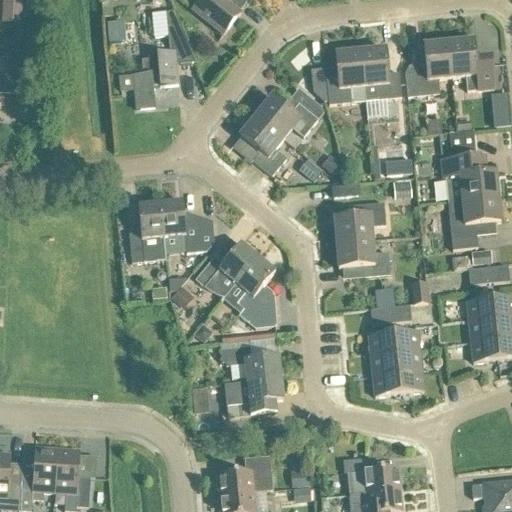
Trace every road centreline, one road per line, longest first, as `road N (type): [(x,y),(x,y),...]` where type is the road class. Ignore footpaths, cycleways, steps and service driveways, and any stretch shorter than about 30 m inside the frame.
road 1 (unclassified): [(439,439),(316,413),(299,247),(182,152)]
road 2 (unclassified): [(182,152),(291,24),(486,2),(511,15)]
road 3 (residential): [(0,414),(148,430),(172,449),(181,511)]
road 4 (unclassified): [(0,186),(169,163),(182,152)]
